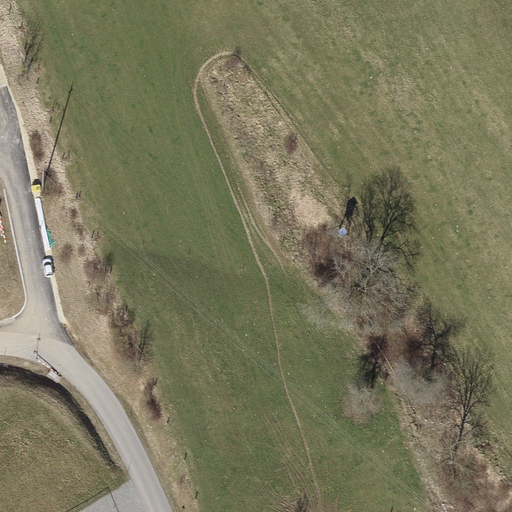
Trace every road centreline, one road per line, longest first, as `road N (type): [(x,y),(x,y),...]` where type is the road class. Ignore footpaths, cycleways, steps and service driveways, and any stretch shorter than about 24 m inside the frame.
road 1 (track): [(46,346),(23,166),(0,86)]
road 2 (unclassified): [(0,342),(46,346),(86,374),(156,511)]
